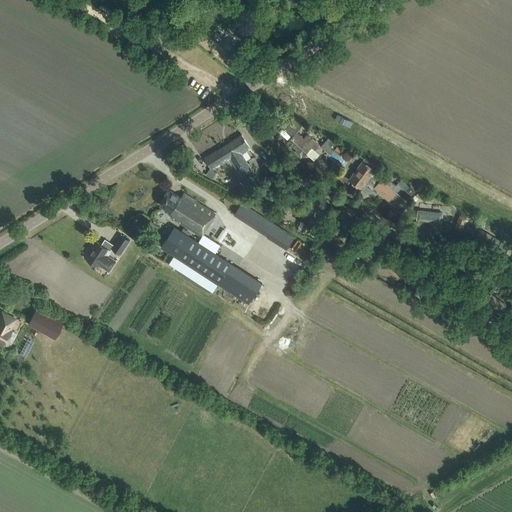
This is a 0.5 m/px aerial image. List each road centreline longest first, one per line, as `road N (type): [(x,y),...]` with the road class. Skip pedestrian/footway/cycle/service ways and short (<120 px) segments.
road 1 (tertiary): [(0,243),(389,0)]
road 2 (track): [(234,96),(71,0)]
